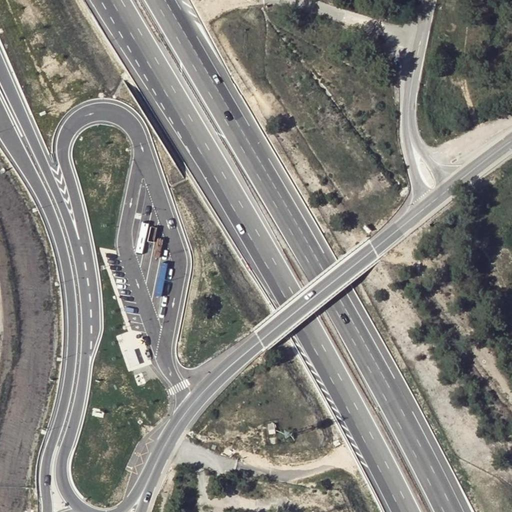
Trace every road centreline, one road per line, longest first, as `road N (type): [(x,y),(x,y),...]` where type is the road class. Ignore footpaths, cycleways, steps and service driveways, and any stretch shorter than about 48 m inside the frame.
road 1 (motorway): [(448,511),(339,295),(154,0)]
road 2 (motorway): [(117,0),(404,511)]
road 3 (motorway): [(84,511),(64,487),(60,464),(84,372),(86,307),(76,247),(0,71)]
road 4 (motorway): [(0,115),(52,218),(73,310),(70,373),(45,464),(47,511)]
road 5 (secondary): [(144,484),(204,391),(429,204)]
road 6 (tertiary): [(410,132),(408,98),(429,0)]
road 7 (track): [(421,36),(295,0)]
